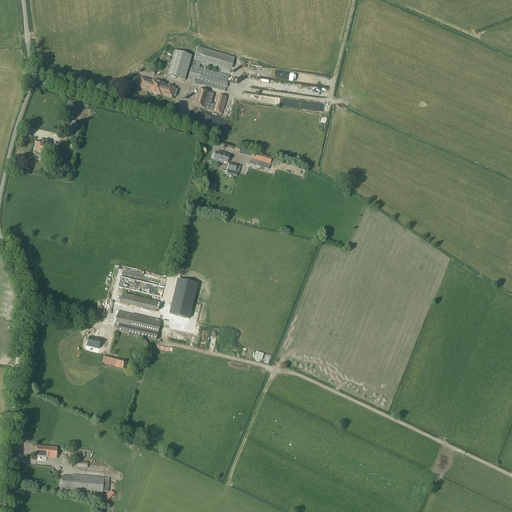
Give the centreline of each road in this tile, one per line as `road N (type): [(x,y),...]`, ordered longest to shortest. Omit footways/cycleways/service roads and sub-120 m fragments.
road 1 (unclassified): [(3,511),(24,301),(0,234)]
road 2 (unclassified): [(0,195),(31,75),(22,0)]
